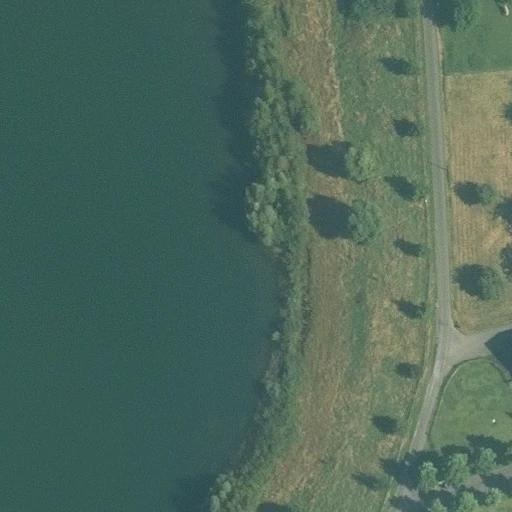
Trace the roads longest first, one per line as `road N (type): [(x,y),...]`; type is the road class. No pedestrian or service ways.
road 1 (track): [(444,348),(424,0)]
road 2 (track): [(398,511),(444,348)]
